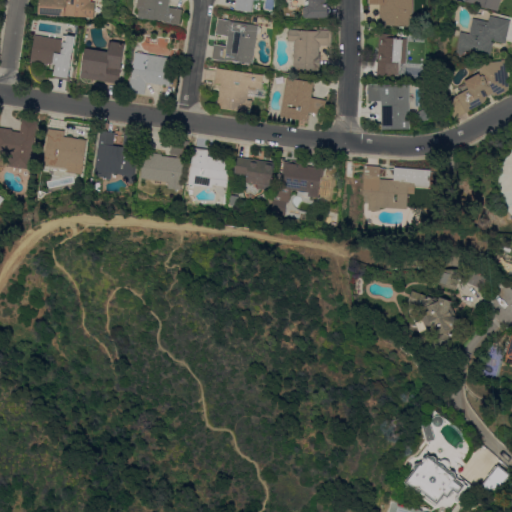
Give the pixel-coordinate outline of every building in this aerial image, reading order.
[(39,14),(40,0),(91,0),(91,1),(95,1),(94,17),(65,15),(65,16),(39,14)] [(163,22),(164,20),(155,19),(155,20),(139,17),(140,8),(137,7),(138,0),(170,0),(170,6),(183,8),(180,24),(163,22)] [(253,0),(252,12),(236,9),(237,0),(253,0)] [(304,15),(304,8),(307,7),(305,6),(305,2),(307,0),(325,0),(326,3),(329,3),(329,17),(306,17),(304,15)] [(380,3),(370,3),(370,0),(413,0),(413,25),(380,24),(380,3)] [(464,1),(464,0),(501,0),(501,1),(498,10),(464,1)] [(490,15),(511,20),(506,43),(494,40),(495,38),(492,37),(491,42),(493,42),(489,60),(456,54),(461,31),(470,33),(473,18),(489,21),(490,15)] [(213,58),(215,44),(227,46),(228,35),(216,34),(219,18),(259,25),(253,63),(227,59),(227,60),(213,58)] [(293,69),(293,67),(294,67),(294,66),(292,66),(292,62),(294,62),(294,60),(292,60),(292,54),(288,41),(288,29),(298,29),(298,30),(319,30),(320,29),(332,30),(331,45),(320,45),(319,53),(320,53),(320,55),(321,55),(320,67),(320,66),(320,70),(293,69)] [(402,62),(395,63),(395,76),(377,75),(380,33),(392,34),(392,37),(395,37),(395,38),(404,39),(404,40),(407,41),(406,62),(402,62)] [(69,77),(70,77),(69,79),(46,76),(47,69),(55,71),(56,64),(49,63),(49,65),(31,62),(35,35),(62,39),(63,35),(75,36),(69,77)] [(81,77),(86,48),(110,52),(112,41),(125,43),(118,83),(81,77)] [(145,93),(130,91),(136,52),(174,58),(170,86),(147,82),(145,93)] [(466,83),(466,81),(466,80),(467,79),(479,73),(480,63),(502,60),(502,59),(506,59),(509,88),(509,89),(500,94),(497,95),(495,95),(492,94),(487,95),(487,98),(486,100),(485,102),(466,111),(455,118),(446,101),(469,88),(466,83)] [(263,74),(261,88),(269,89),(267,99),(248,96),(248,99),(253,100),(251,113),(245,112),(245,111),(217,107),(221,83),(215,83),(217,67),(263,74)] [(309,114),(308,119),(295,117),(295,118),(281,116),(281,111),(282,108),(287,77),(301,79),(301,81),(314,83),(311,97),(327,100),(325,113),(309,112),(309,114)] [(382,101),(368,101),(368,84),(388,83),(388,84),(410,84),(411,128),(382,129),(382,101)] [(430,105),(436,113),(421,123),(416,114),(430,105)] [(8,165),(9,155),(0,153),(0,127),(12,129),(13,131),(20,132),(23,117),(38,120),(36,134),(35,134),(31,158),(35,159),(33,168),(30,167),(30,168),(8,165)] [(49,128),(65,130),(64,136),(87,139),(83,167),(82,167),(81,170),(71,169),(71,165),(69,165),(69,167),(43,163),(49,128)] [(112,173),(111,179),(103,178),(103,177),(95,175),(95,173),(94,172),(101,130),(117,132),(116,143),(123,145),(125,134),(140,136),(134,183),(132,185),(123,176),(124,175),(112,173)] [(188,147),(187,155),(184,155),(183,158),(184,158),(180,189),(168,187),(169,182),(145,179),(145,178),(142,177),(145,152),(160,154),(160,153),(162,154),(162,155),(170,156),(172,145),(188,147)] [(194,147),(214,150),(213,156),(231,159),(227,187),(222,186),(222,185),(213,184),(213,187),(188,184),(194,147)] [(511,207),(509,204),(503,190),(502,174),(506,160),(511,150),(511,207)] [(235,173),(237,161),(235,160),(235,156),(275,162),(271,190),(258,188),(258,184),(247,182),(248,175),(235,173)] [(271,214),(272,206),(273,200),(272,200),(275,185),(281,185),(282,170),(283,169),(284,167),(283,166),(284,162),(284,161),(285,161),(298,163),(297,164),(303,165),(303,166),(307,167),(308,165),(325,168),(321,197),(308,195),(308,192),(291,189),(289,202),(287,202),(285,216),(271,214)] [(380,207),(380,210),(368,209),(369,194),(364,194),(365,165),(381,166),(380,178),(394,179),(394,167),(431,169),(430,186),(415,185),(415,193),(408,193),(407,208),(380,207)] [(464,269),(455,290),(437,283),(442,269),(464,269)] [(412,290),(429,296),(429,295),(439,298),(440,296),(452,301),(451,304),(456,316),(460,318),(456,330),(453,334),(451,336),(449,337),(446,345),(434,340),(437,335),(435,331),(427,329),(421,316),(427,314),(425,308),(408,301),(412,290)] [(511,334),(511,365),(503,362),(511,334)] [(436,415),(437,415),(439,415),(441,415),(442,416),(443,417),(444,419),(444,422),(443,424),(441,425),(440,426),(437,427),(435,426),(434,425),(433,423),(432,422),(432,420),(432,419),(433,418),(434,416),(436,415)] [(422,422),(430,420),(435,439),(427,442),(422,422)] [(437,503),(436,505),(418,491),(417,492),(404,481),(414,469),(414,466),(414,465),(415,464),(416,463),(417,463),(419,463),(420,461),(421,462),(428,454),(431,456),(434,455),(435,456),(437,457),(437,459),(441,460),(442,459),(444,459),(446,459),(448,460),(449,461),(450,462),(450,464),(450,467),(451,468),(449,470),(453,470),(455,471),(456,472),(456,474),(456,475),(458,477),(459,475),(472,485),(463,496),(461,494),(460,495),(454,489),(448,497),(444,495),(437,504),(437,503)] [(511,475),(499,488),(487,489),(481,484),(489,476),(487,474),(495,465),(496,466),(498,464),(511,475)]
